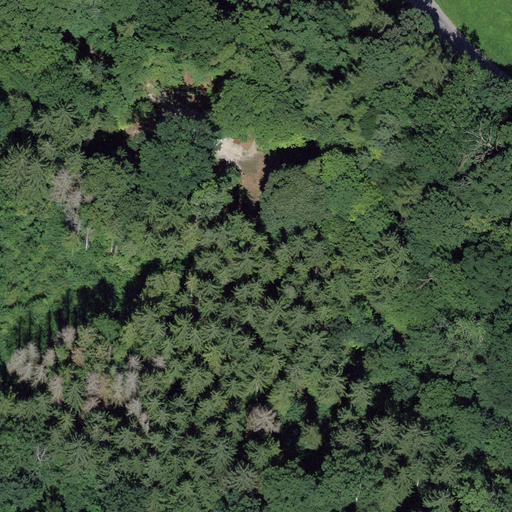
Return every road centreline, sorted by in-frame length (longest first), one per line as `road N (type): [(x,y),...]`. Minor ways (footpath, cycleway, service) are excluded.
road 1 (track): [(26,0),(67,36),(207,124)]
road 2 (unclassified): [(428,0),(487,75),(511,91)]
